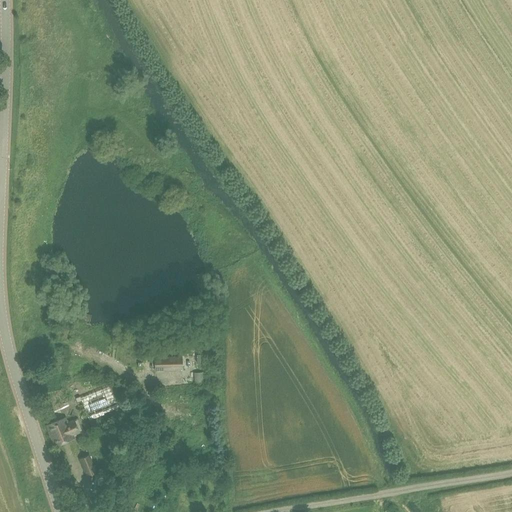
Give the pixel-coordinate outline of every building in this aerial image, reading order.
[(182,370),(181,356),(155,356),(155,371),(182,370)] [(84,401),(89,415),(116,405),(111,390),(84,401)] [(62,419),(46,426),(54,446),(73,438),(72,435),(79,432),(79,431),(81,430),(77,419),(74,420),(74,419),(67,422),(65,418),(62,419)] [(79,459),(86,477),(96,472),(89,455),(79,459)] [(94,495),(99,498),(103,496),(104,491),(106,491),(108,477),(97,475),(94,495)]
